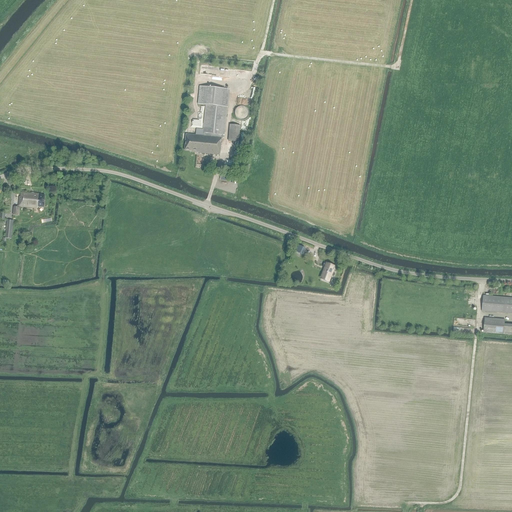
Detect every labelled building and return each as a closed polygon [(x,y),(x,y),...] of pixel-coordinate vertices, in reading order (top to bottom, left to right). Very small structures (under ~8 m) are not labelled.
[(185,134),(184,150),(190,151),(190,152),(197,152),(197,153),(220,155),(221,138),(224,138),(228,90),(199,87),(198,105),(205,105),(202,136),(185,134)] [(239,120),(241,120),(243,120),(245,120),(246,119),(248,117),(248,116),(249,114),(249,112),(248,111),(248,109),(247,108),(245,106),(243,106),(241,106),(239,106),(237,108),(236,109),(235,111),(235,113),(235,116),(236,118),(238,119),(239,120)] [(228,141),(238,142),(240,126),(229,125),(228,141)] [(38,209),(38,207),(44,207),(45,195),(41,195),(41,194),(39,194),(39,193),(20,192),(20,197),(19,197),(18,206),(17,205),(17,207),(13,207),(12,215),(19,216),(20,207),(38,209)] [(7,220),(5,238),(3,238),(2,243),(6,243),(6,238),(11,239),(13,221),(7,220)] [(322,275),(330,278),(332,271),(333,271),(335,267),(326,263),(324,262),(322,267),(325,268),(322,275)] [(481,311),(511,313),(511,297),(482,296),(481,311)] [(483,333),(511,334),(511,324),(504,324),(504,320),(484,318),(483,333)]
